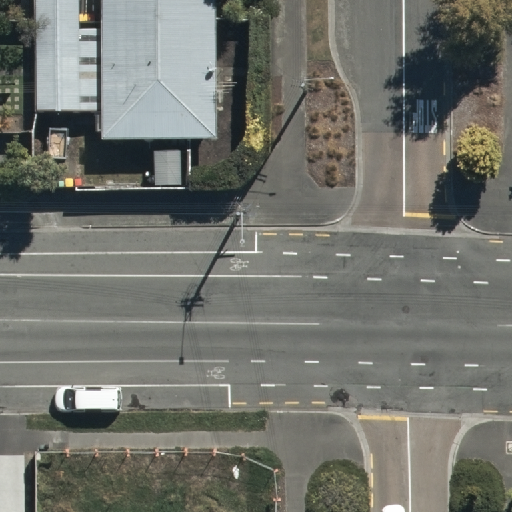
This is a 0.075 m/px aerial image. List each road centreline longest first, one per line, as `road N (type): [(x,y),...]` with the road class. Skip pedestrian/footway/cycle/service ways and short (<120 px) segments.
road 1 (tertiary): [(0,320),(406,316)]
road 2 (residential): [(402,0),(406,316)]
road 3 (residential): [(406,316),(414,511)]
